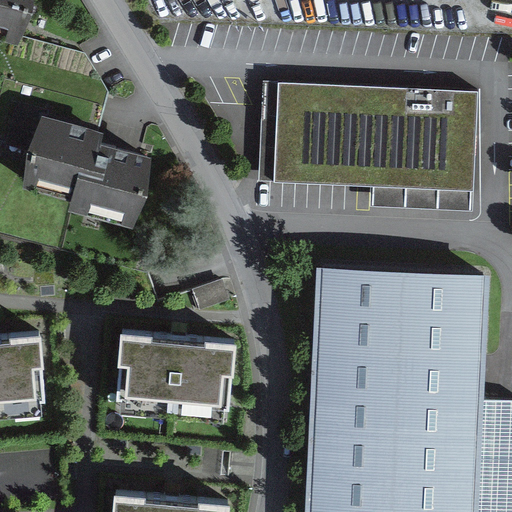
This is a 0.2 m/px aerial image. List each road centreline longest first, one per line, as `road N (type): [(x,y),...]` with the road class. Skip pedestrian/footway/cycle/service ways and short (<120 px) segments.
road 1 (residential): [(258,511),(269,329),(233,232),(98,0)]
road 2 (unknown): [(269,329),(46,303)]
road 3 (unknown): [(79,511),(98,306)]
